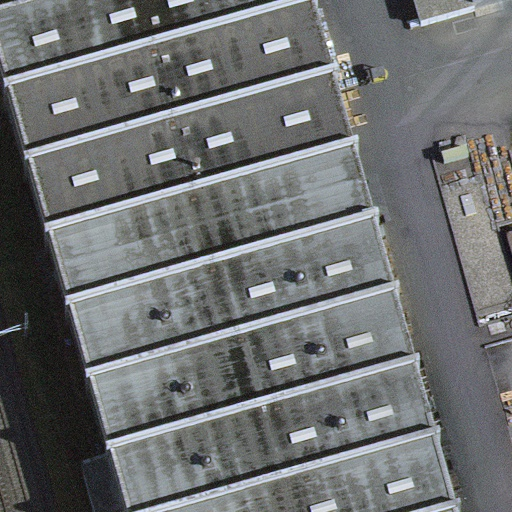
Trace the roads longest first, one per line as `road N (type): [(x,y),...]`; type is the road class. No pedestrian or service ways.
road 1 (unclassified): [(497,511),(352,0)]
road 2 (unknown): [(372,70),(511,27)]
